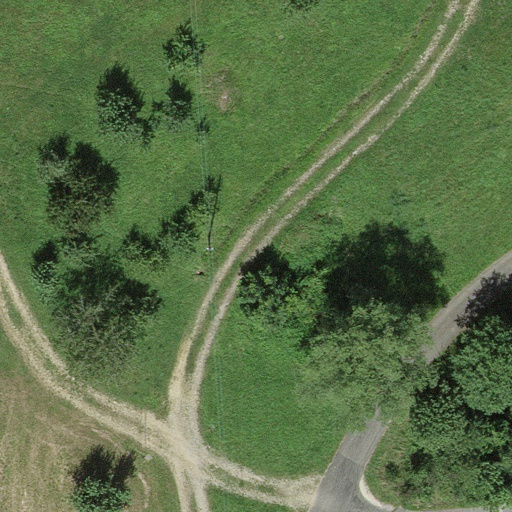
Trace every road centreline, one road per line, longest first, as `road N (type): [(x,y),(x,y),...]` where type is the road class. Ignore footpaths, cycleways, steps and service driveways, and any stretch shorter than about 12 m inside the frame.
road 1 (track): [(183,511),(177,453),(200,322),(255,225),(388,107),(448,0)]
road 2 (unclassified): [(324,511),(415,369),(511,258)]
